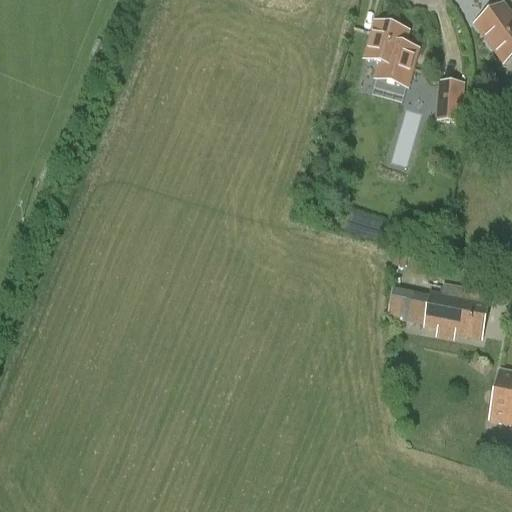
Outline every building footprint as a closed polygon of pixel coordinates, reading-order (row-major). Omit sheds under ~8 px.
[(511,20),(503,8),(476,27),(504,66),(511,60),(511,20)] [(376,82),(407,91),(418,53),(403,48),(407,34),(401,33),(402,28),(384,23),(382,28),(376,26),(366,62),(380,66),(376,82)] [(435,124),(462,126),(465,85),(438,83),(435,124)] [(394,311),(400,312),(398,323),(423,328),(423,331),(483,344),(489,305),(430,293),(429,298),(403,292),(403,294),(396,293),(394,311)] [(489,424),(511,428),(511,376),(499,374),(489,424)]
